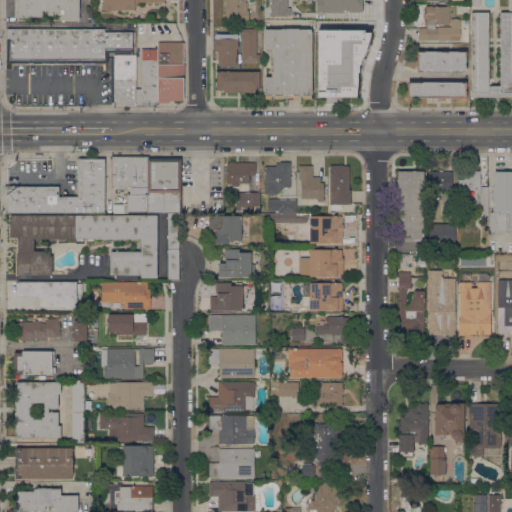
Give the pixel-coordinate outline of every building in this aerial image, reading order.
[(14,18),(14,0),(79,0),(79,20),(64,20),(64,21),(61,21),(61,20),(61,15),(47,15),(47,10),(42,10),(42,16),(28,16),(28,18),(14,18)] [(164,0),(164,2),(136,2),(136,6),(134,6),(134,10),(105,10),(101,10),(101,6),(102,6),(102,0),(164,0)] [(224,0),(246,0),(246,2),(247,2),(247,11),(249,11),(249,20),(224,19),(224,0)] [(289,15),(288,0),(269,0),(270,16),(289,15)] [(351,0),(351,8),(334,8),(334,5),(331,5),(331,0),(351,0)] [(471,12),(488,12),(488,85),(500,85),(500,12),(508,12),(508,0),(511,0),(511,97),(470,97),(470,91),(471,91),(471,12)] [(460,29),(459,29),(459,43),(450,43),(450,40),(447,40),(447,42),(438,42),(438,40),(418,40),(418,28),(426,28),(426,18),(424,18),(424,13),(425,13),(425,6),(449,6),(449,24),(436,24),(436,28),(438,28),(438,27),(450,27),(450,20),(455,18),(460,19),(460,29)] [(345,42),(330,42),(330,31),(328,31),(328,28),(330,28),(330,20),(345,20),(345,42)] [(105,28),(105,31),(132,31),(132,52),(108,52),(108,63),(103,63),(103,64),(94,64),(94,63),(7,63),(7,28),(105,28)] [(243,28),(257,28),(257,48),(262,48),(262,54),(260,54),(260,61),(243,61),(243,28)] [(282,29),(282,28),(299,28),(299,29),(311,29),(311,32),(312,32),(312,95),(311,95),(311,99),(303,99),(303,97),(299,97),(299,98),(293,98),(293,100),(288,100),(288,97),(282,97),(282,99),(275,99),(275,97),(271,97),(271,99),(265,99),(265,94),(264,94),(264,76),(271,76),(271,49),(264,49),(264,29),(282,29)] [(237,56),(236,56),(236,65),(218,64),(218,58),(217,58),(217,51),(215,51),(215,34),(238,34),(238,48),(237,48),(237,56)] [(158,49),(158,42),(183,42),(183,64),(158,65),(158,49)] [(136,104),(158,104),(158,101),(158,78),(158,65),(158,49),(140,49),(140,88),(136,88),(136,89),(136,103),(136,104)] [(417,72),(417,51),(466,51),(466,56),(466,72),(417,72)] [(136,103),(114,104),(114,102),(111,102),(111,57),(113,57),(113,54),(135,54),(135,89),(136,89),(136,103)] [(158,65),(183,64),(183,77),(158,78),(158,65)] [(224,92),(224,89),(217,89),(217,87),(216,87),(216,83),(217,83),(217,78),(216,78),(216,74),(217,74),(217,71),(260,71),(260,89),(258,89),(258,90),(253,90),(253,92),(224,92)] [(158,78),(183,77),(184,101),(158,101),(158,78)] [(457,98),(457,99),(451,98),(444,98),(444,99),(438,99),(438,98),(424,97),(424,99),(419,99),(419,98),(407,97),(408,81),(467,82),(466,98),(457,98)] [(147,213),(147,212),(127,212),(127,194),(130,194),(130,188),(111,188),(111,156),(148,155),(148,160),(149,160),(149,213),(147,213)] [(7,213),(7,186),(59,186),(59,196),(77,196),(77,160),(105,160),(105,213),(7,213)] [(167,214),(167,213),(149,213),(149,160),(179,161),(179,213),(179,214),(167,214)] [(255,162),(255,175),(249,175),(249,183),(238,183),(238,186),(231,186),(231,184),(227,184),(226,162),(255,162)] [(290,187),(281,187),(281,191),(278,191),(278,194),(264,194),(264,166),(276,166),(276,163),(279,163),(279,162),(290,162),(290,187)] [(301,198),(301,182),(300,182),(300,179),(298,179),(299,165),(312,165),(312,177),(320,177),(320,182),(323,182),(323,197),(324,197),(324,201),(317,201),(317,198),(301,198)] [(330,165),(343,165),(343,166),(349,166),(349,189),(351,189),(351,204),(341,204),(341,210),(331,210),(331,204),(329,204),(330,165)] [(429,189),(429,171),(439,171),(439,169),(443,169),(443,171),(452,171),(452,185),(453,185),(453,187),(452,187),(452,189),(429,189)] [(488,219),(479,219),(479,206),(474,206),(474,190),(468,189),(468,192),(458,192),(458,179),(464,179),(464,169),(475,169),(475,170),(480,170),(480,186),(488,186),(488,219)] [(423,241),(397,241),(397,170),(424,171),(423,241)] [(511,230),(489,230),(489,212),(492,212),(492,186),(494,186),(494,171),(511,171),(511,230)] [(259,192),(259,206),(249,206),(249,209),(238,209),(238,192),(259,192)] [(278,199),(297,199),(296,213),(296,214),(278,214),(278,199)] [(445,204),(456,204),(456,216),(445,215),(445,204)] [(179,280),(167,280),(167,214),(179,214),(179,280)] [(296,214),(296,215),(308,215),(308,220),(306,223),(269,222),(269,214),(278,214),(296,214)] [(157,215),(157,278),(141,278),(141,274),(110,274),(110,251),(116,251),(116,250),(123,250),(123,251),(126,251),(126,250),(134,250),(134,251),(141,251),(141,238),(140,238),(140,240),(131,240),(131,238),(122,238),(122,240),(114,240),(114,238),(111,238),(111,240),(104,240),(104,238),(94,238),(94,240),(86,240),(86,239),(83,239),(83,240),(76,240),(76,238),(66,238),(66,240),(58,240),(58,238),(56,238),(56,240),(48,240),(48,239),(34,239),(34,251),(52,251),(52,274),(16,274),(16,252),(18,252),(18,238),(9,238),(9,215),(157,215)] [(241,240),(229,240),(229,243),(214,243),(215,232),(216,232),(216,229),(209,229),(209,215),(242,216),(242,219),(241,218),(241,240)] [(309,215),(341,216),(341,224),(343,224),(343,230),(342,230),(342,243),(309,243),(309,215)] [(429,244),(429,223),(455,223),(455,244),(429,244)] [(218,277),(218,263),(226,263),(226,260),(224,260),(224,257),(223,257),(223,252),(224,252),(224,249),(239,249),(239,252),(251,252),(251,264),(255,264),(255,273),(252,273),(252,276),(250,276),(250,277),(218,277)] [(309,249),(342,249),(341,257),(343,257),(343,263),(342,263),(342,276),(309,276),(309,249)] [(406,260),(406,267),(400,267),(400,254),(412,254),(412,260),(406,260)] [(418,254),(426,254),(425,266),(419,266),(419,263),(418,263),(418,254)] [(428,270),(442,270),(442,278),(455,278),(455,334),(444,334),(444,330),(442,330),(442,334),(428,334),(428,270)] [(414,290),(424,291),(423,333),(414,332),(413,332),(411,331),(410,330),(410,328),(399,328),(399,320),(398,320),(398,300),(398,272),(410,272),(410,280),(411,279),(411,285),(410,285),(410,288),(406,288),(406,305),(409,305),(411,299),(412,295),(414,290)] [(16,296),(16,283),(18,283),(18,281),(77,282),(77,309),(66,309),(66,306),(40,306),(40,296),(16,296)] [(101,282),(147,281),(147,289),(150,289),(150,308),(102,309),(102,302),(101,302),(101,282)] [(458,334),(458,319),(459,319),(459,282),(471,282),(471,288),(477,288),(477,281),(491,281),(491,334),(458,334)] [(210,310),(210,296),(217,296),(217,293),(216,293),(216,282),(230,282),(230,285),(247,285),(247,293),(243,293),(243,307),(244,307),(244,310),(241,310),(210,310)] [(309,305),(308,305),(308,301),(309,301),(309,283),(333,282),(336,282),(341,282),(341,291),(343,291),(344,297),(342,297),(342,310),(309,310),(309,305)] [(507,291),(511,291),(511,320),(508,320),(508,323),(495,323),(495,310),(507,310),(507,291)] [(115,335),(115,332),(108,332),(108,314),(132,314),(132,313),(146,313),(146,322),(146,335),(115,335)] [(222,344),(222,331),(209,331),(209,315),(256,315),(256,344),(222,344)] [(316,333),(316,324),(328,325),(328,322),(326,322),(326,316),(342,316),(342,317),(352,317),(352,343),(340,343),(340,334),(316,333)] [(46,337),(46,338),(33,339),(33,341),(18,341),(18,337),(16,337),(16,327),(15,327),(15,323),(18,323),(18,322),(32,322),(32,321),(40,321),(40,323),(45,323),(45,319),(59,319),(59,337),(46,337)] [(73,322),(74,322),(74,321),(77,321),(77,322),(87,322),(87,341),(73,341),(73,322)] [(292,340),(292,327),(304,327),(304,340),(292,340)] [(288,377),(288,362),(288,348),(293,348),(293,347),(297,347),(297,348),(342,348),(342,359),(340,359),(340,362),(342,362),(342,377),(288,377)] [(104,378),(104,366),(101,366),(100,349),(107,349),(107,348),(154,348),(154,363),(143,363),(143,377),(104,378)] [(219,377),(219,363),(209,363),(209,348),(254,348),(254,377),(219,377)] [(13,374),(14,352),(22,353),(22,350),(52,351),(52,367),(56,367),(56,373),(52,373),(52,374),(32,374),(32,375),(13,374)] [(71,380),(84,380),(84,443),(72,443),(71,380)] [(107,409),(107,393),(109,393),(109,382),(116,382),(116,381),(153,382),(153,395),(143,395),(143,409),(107,409)] [(209,411),(209,396),(218,396),(218,382),(254,381),(255,397),(253,397),(253,410),(247,410),(247,411),(209,411)] [(15,437),(16,382),(60,382),(60,393),(58,393),(58,407),(49,407),(49,412),(58,412),(58,425),(60,425),(60,437),(15,437)] [(278,396),(278,382),(298,382),(298,396),(278,396)] [(317,405),(317,391),(318,391),(318,382),(342,382),(342,387),(343,387),(343,394),(342,394),(342,405),(317,405)] [(449,403),(454,403),(454,401),(461,401),(461,403),(465,403),(465,423),(456,423),(456,427),(455,427),(455,428),(456,428),(456,434),(441,434),(441,433),(439,433),(439,430),(436,430),(436,423),(435,423),(435,412),(430,412),(430,403),(449,403)] [(428,403),(428,444),(418,444),(418,442),(413,442),(413,452),(412,452),(412,456),(409,456),(409,454),(400,454),(400,452),(398,452),(398,434),(399,434),(399,425),(400,425),(400,416),(404,416),(404,411),(408,411),(408,407),(416,407),(416,403),(428,403)] [(469,455),(469,438),(469,418),(469,403),(501,403),(501,447),(498,447),(498,455),(484,455),(484,447),(483,447),(483,455),(469,455)] [(109,440),(109,429),(99,429),(99,413),(144,413),(143,427),(154,427),(154,441),(109,440)] [(218,443),(219,429),(209,429),(209,415),(253,416),(253,429),(254,429),(254,444),(218,443)] [(340,423),(340,435),(337,434),(336,453),(332,453),(332,477),(314,477),(302,477),(302,465),(303,465),(303,453),(311,453),(311,435),(309,435),(309,423),(340,423)] [(452,439),(464,439),(464,455),(452,455),(452,439)] [(117,475),(117,445),(153,446),(153,475),(117,475)] [(431,474),(430,458),(429,446),(444,446),(445,458),(446,458),(446,459),(453,459),(453,472),(446,472),(446,474),(431,474)] [(15,479),(15,448),(73,448),(73,476),(72,476),(72,479),(15,479)] [(254,448),(254,477),(219,477),(209,477),(209,462),(219,462),(219,448),(254,448)] [(218,510),(218,496),(209,496),(209,481),(246,481),(246,482),(253,482),(253,495),(254,495),(254,510),(218,510)] [(309,511),(309,507),(310,507),(310,500),(314,500),(314,493),(316,493),(316,485),(321,485),(321,482),(336,482),(336,505),(335,505),(335,509),(333,509),(333,511),(309,511)] [(152,485),(153,511),(136,511),(136,510),(109,510),(109,503),(103,503),(103,484),(122,484),(122,485),(152,485)] [(56,511),(56,506),(45,506),(45,509),(38,509),(38,511),(15,511),(15,505),(17,505),(17,501),(16,501),(16,498),(17,498),(17,491),(34,491),(34,489),(38,489),(38,488),(61,488),(61,495),(78,495),(78,511),(56,511)] [(486,511),(473,511),(473,503),(475,503),(475,494),(486,494),(486,511)] [(488,511),(488,495),(500,495),(500,511),(488,511)]
